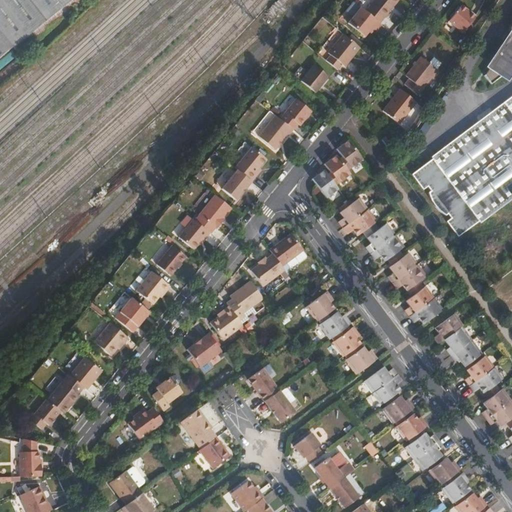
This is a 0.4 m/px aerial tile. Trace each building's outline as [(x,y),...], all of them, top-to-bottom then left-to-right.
[(0,0),(0,56),(12,47),(69,0),(0,0)] [(69,0),(12,47),(18,53),(21,57),(80,0),(69,0)] [(399,0),(373,0),(365,11),(380,24),(399,0)] [(462,5),(448,21),(462,33),(476,16),(462,5)] [(365,11),(360,7),(347,23),(364,37),(368,32),(371,28),(374,30),(376,32),(382,25),(380,24),(365,11)] [(511,96),(431,157),(433,159),(411,174),(423,190),(427,186),(431,191),(429,193),(429,195),(432,201),(436,207),(442,213),(445,215),(447,213),(451,218),(446,222),(458,237),(479,221),(481,223),(511,199),(511,24),(510,27),(509,29),(510,32),(511,34),(511,44),(511,45),(506,42),(484,75),(491,84),(503,75),(506,77),(511,67),(511,96)] [(360,48),(343,34),(327,53),(330,55),(325,60),(337,70),(342,65),(344,67),(360,48)] [(404,85),(418,96),(438,71),(436,69),(429,63),(421,57),(405,76),(409,79),(404,85)] [(429,63),(436,69),(441,64),(433,57),(429,63)] [(314,65),(301,81),(315,93),(328,76),(314,65)] [(400,89),(382,111),(399,124),(416,102),(400,89)] [(279,119),(293,130),(298,124),(300,126),(311,111),(296,99),(279,119)] [(279,119),(275,115),(258,136),(275,150),(287,135),(288,136),(293,130),(279,119)] [(385,137),(381,140),(386,146),(390,143),(385,137)] [(350,168),(362,159),(347,139),(340,144),(341,145),(343,148),(338,153),(342,158),(350,168)] [(251,147),(234,168),(236,170),(251,182),(256,176),(254,174),(258,168),(266,159),(251,147)] [(338,184),(350,174),(347,170),(339,160),(334,154),(328,159),(329,160),(331,164),(326,168),(330,173),(338,184)] [(347,170),(350,168),(342,158),(339,160),(347,170)] [(327,175),(322,168),(316,173),(317,175),(319,178),(314,182),(326,198),(338,190),(335,186),(327,175)] [(236,201),(251,182),(236,170),(221,189),(236,201)] [(330,173),(327,175),(335,186),(338,184),(330,173)] [(231,209),(214,195),(193,220),(210,233),(210,234),(215,228),(217,229),(222,222),(221,221),(223,219),(231,209)] [(338,222),(342,228),(368,209),(359,198),(352,202),(340,211),(339,212),(343,218),(338,222)] [(338,208),(340,211),(352,202),(350,199),(347,202),(338,208)] [(357,236),(362,232),(374,223),(377,221),(368,209),(342,228),(347,234),(352,230),(357,236)] [(193,220),(192,219),(178,237),(193,249),(197,243),(202,238),(204,240),(210,233),(193,220)] [(362,232),(364,235),(376,226),(374,223),(362,232)] [(365,248),(370,254),(395,234),(387,223),(379,229),(366,238),(371,244),(365,248)] [(364,235),(366,238),(379,229),(376,226),(364,235)] [(291,233),(269,250),(272,254),(282,267),(303,250),(291,233)] [(384,261),(386,260),(398,251),(404,246),(395,234),(370,254),(374,260),(380,256),(384,261)] [(186,257),(171,245),(155,265),(170,276),(186,257)] [(386,260),(388,263),(401,254),(398,251),(386,260)] [(387,277),(392,283),(417,264),(408,252),(403,256),(391,265),(388,267),(393,273),(387,277)] [(262,287),(284,270),(282,267),(272,254),(266,259),(259,264),(250,271),(262,287)] [(388,263),(391,265),(403,256),(401,254),(388,263)] [(402,285),(406,291),(418,282),(426,276),(417,264),(392,283),(396,289),(402,285)] [(169,286),(151,271),(135,291),(152,305),(159,297),(163,292),(164,293),(169,286)] [(232,299),(226,303),(228,306),(239,321),(245,316),(243,313),(263,298),(250,281),(229,296),(232,299)] [(406,291),(408,294),(420,285),(418,282),(406,291)] [(408,294),(410,297),(423,288),(420,285),(408,294)] [(404,311),(409,317),(434,298),(425,286),(423,288),(410,297),(405,301),(409,307),(404,311)] [(305,307),(316,322),(318,320),(334,308),(330,302),(328,300),(331,297),(326,291),(305,307)] [(149,312),(131,298),(114,318),(133,333),(149,312)] [(418,319),(423,324),(443,309),(434,298),(409,317),(413,323),(418,319)] [(223,341),(243,326),(239,321),(228,306),(221,312),(222,313),(218,317),(209,323),(223,341)] [(318,320),(320,323),(336,311),(334,308),(318,320)] [(329,340),(331,338),(347,326),(351,323),(346,317),(342,319),(341,317),(336,311),(320,323),(318,325),(329,340)] [(433,338),(437,344),(443,340),(461,326),(463,325),(454,313),(434,328),(438,334),(433,338)] [(128,338),(109,323),(93,342),(111,357),(118,349),(121,344),(123,345),(128,338)] [(331,342),(342,357),(344,356),(361,344),(356,338),(354,335),(358,333),(353,326),(350,329),(333,341),(331,342)] [(331,338),(333,341),(350,329),(347,326),(331,338)] [(446,350),(450,356),(472,340),(461,326),(443,340),(449,347),(446,350)] [(221,351),(208,333),(200,339),(194,344),(186,350),(200,367),(221,351)] [(472,340),(450,356),(455,362),(458,359),(464,367),(476,358),(482,353),(472,340)] [(361,344),(344,356),(346,358),(363,346),(361,344)] [(345,360),(355,375),(377,359),(372,352),(369,354),(367,352),(363,346),(346,358),(345,360)] [(84,357),(69,375),(84,387),(86,390),(101,371),(84,357)] [(464,379),(469,386),(492,369),(483,357),(478,360),(466,369),(465,370),(469,376),(464,379)] [(476,358),(464,367),(466,369),(478,360),(476,358)] [(372,393),(397,375),(392,368),(387,372),(383,367),(363,382),(372,393)] [(264,401),(279,390),(262,368),(247,379),(264,401)] [(492,369),(469,386),(474,392),(479,388),(483,394),(495,385),(501,381),(492,369)] [(47,400),(60,411),(64,414),(79,395),(78,394),(84,387),(69,375),(67,374),(47,400)] [(384,402),(397,393),(400,390),(396,385),(402,381),(397,375),(372,393),(380,405),(384,402)] [(158,391),(152,395),(163,411),(169,407),(167,404),(182,392),(170,377),(155,388),(158,391)] [(483,394),(485,397),(498,387),(495,385),(483,394)] [(498,387),(485,397),(487,399),(500,390),(498,387)] [(481,413),(486,419),(511,400),(502,388),(500,390),(487,399),(482,403),(486,409),(481,413)] [(295,412),(279,390),(264,401),(280,423),(295,412)] [(385,404),(398,394),(397,393),(384,402),(385,404)] [(399,396),(398,394),(385,404),(386,406),(399,396)] [(410,411),(414,408),(409,401),(406,404),(404,401),(399,396),(386,406),(381,409),(392,424),(394,422),(410,411)] [(47,400),(46,400),(29,420),(41,429),(46,423),(49,426),(60,411),(47,400)] [(511,401),(511,400),(486,419),(490,425),(495,421),(500,427),(505,423),(511,417),(511,401)] [(140,440),(164,422),(153,408),(147,412),(144,408),(138,413),(139,415),(134,418),(127,424),(140,440)] [(198,409),(180,422),(200,449),(217,437),(210,429),(212,428),(198,409)] [(394,422),(397,426),(412,413),(410,411),(394,422)] [(395,427),(406,442),(427,425),(422,419),(419,421),(417,419),(412,413),(397,426),(395,427)] [(305,457),(310,463),(322,453),(318,447),(320,445),(311,433),(293,446),(302,458),(305,457)] [(404,447),(413,459),(438,440),(434,434),(428,438),(424,433),(404,447)] [(200,449),(199,450),(212,468),(230,455),(217,437),(200,449)] [(19,452),(20,477),(41,477),(41,464),(39,465),(39,459),(39,451),(36,451),(36,442),(23,439),(23,452),(19,452)] [(422,471),(428,467),(440,457),(442,456),(437,450),(443,446),(438,440),(413,459),(422,471)] [(313,468),(329,489),(344,478),(328,457),(313,468)] [(428,467),(429,468),(441,459),(440,457),(428,467)] [(439,486),(441,484),(457,472),(460,469),(455,463),(452,466),(450,463),(446,457),(442,460),(430,469),(428,471),(439,486)] [(429,468),(430,469),(442,460),(441,459),(429,468)] [(132,467),(126,471),(138,487),(144,483),(144,480),(135,467),(132,467)] [(141,493),(142,493),(138,487),(126,471),(125,471),(109,483),(125,505),(141,493)] [(441,484),(443,487),(459,475),(457,472),(441,484)] [(452,503),(454,502),(470,490),(466,484),(464,482),(468,479),(463,473),(459,475),(443,487),(441,488),(452,503)] [(344,478),(329,489),(344,508),(359,496),(344,477),(344,478)] [(230,494),(244,511),(246,510),(262,498),(264,497),(258,489),(256,491),(253,488),(248,480),(230,494)] [(19,495),(26,511),(50,511),(53,511),(49,503),(48,503),(40,486),(19,495)] [(454,502),(456,505),(472,493),(470,490),(454,502)] [(125,505),(122,508),(124,511),(151,511),(154,510),(141,493),(125,505)] [(454,506),(458,511),(477,511),(483,508),(487,505),(482,498),(479,501),(477,498),(472,493),(456,505),(454,506)] [(271,511),(262,498),(246,510),(248,511),(271,511)] [(369,511),(363,503),(351,511),(369,511)]
